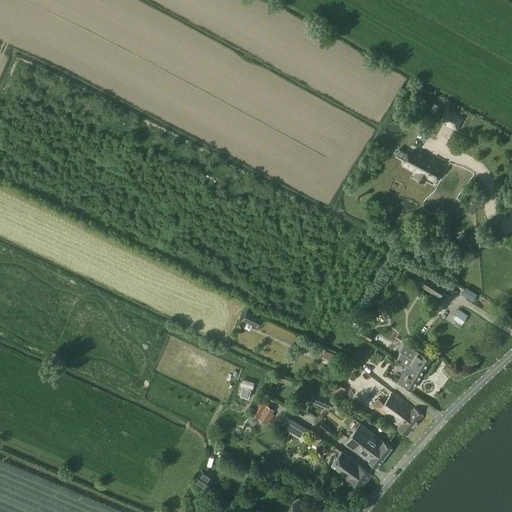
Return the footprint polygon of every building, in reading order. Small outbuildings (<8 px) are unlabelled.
[(448,111),(443,122),(456,129),(462,118),(448,111)] [(445,163),(415,147),(406,163),(418,169),(415,174),(425,180),(428,175),(437,179),(445,163)] [(457,277),(464,280),(468,271),(461,268),(457,277)] [(439,297),(445,287),(427,276),(421,285),(439,297)] [(466,287),(461,294),(473,301),(477,294),(466,287)] [(459,309),(453,318),(461,324),(467,314),(459,309)] [(247,310),(243,319),(257,327),(261,318),(247,310)] [(370,341),(374,334),(362,327),(358,334),(370,341)] [(397,360),(406,365),(421,374),(430,359),(417,351),(412,359),(401,353),(397,360)] [(376,352),(371,359),(378,363),(382,356),(376,352)] [(421,374),(406,365),(404,367),(406,368),(398,382),(412,390),(421,374)] [(335,385),(331,393),(341,398),(345,390),(335,385)] [(248,398),(251,390),(243,388),(240,396),(248,398)] [(407,435),(423,415),(414,407),(413,408),(392,392),(384,403),(379,399),(373,405),(399,425),(397,427),(407,435)] [(336,408),(339,401),(331,398),(328,405),(336,408)] [(266,424),(274,410),(259,401),(254,410),(262,414),(258,419),(266,424)] [(328,433),(331,429),(322,422),(319,426),(328,433)] [(376,468),(392,447),(384,441),(383,442),(360,423),(345,443),(376,468)] [(362,488),(372,474),(341,451),(331,464),(362,488)] [(201,471),(195,482),(206,489),(213,478),(201,471)] [(322,511),(300,499),(292,511),(322,511)]
